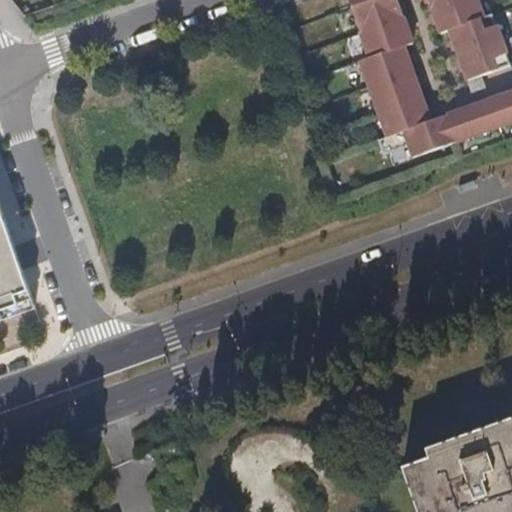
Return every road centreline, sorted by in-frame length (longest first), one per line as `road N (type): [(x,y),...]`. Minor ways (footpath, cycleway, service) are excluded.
road 1 (primary): [(0,444),(511,267)]
road 2 (primary): [(511,217),(99,360)]
road 3 (residential): [(0,82),(99,360)]
road 4 (residential): [(215,0),(0,78)]
